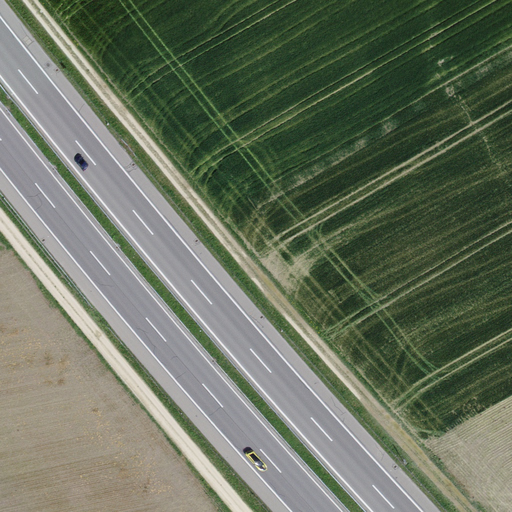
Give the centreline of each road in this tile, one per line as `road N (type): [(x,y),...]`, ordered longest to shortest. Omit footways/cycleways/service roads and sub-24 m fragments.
road 1 (track): [(466,511),(27,0)]
road 2 (motorway): [(395,511),(195,287),(0,47)]
road 3 (motorway): [(0,137),(212,401),(313,511)]
road 4 (track): [(237,511),(0,226)]
